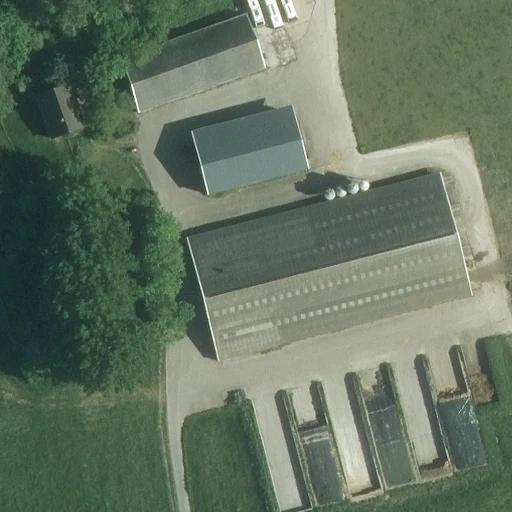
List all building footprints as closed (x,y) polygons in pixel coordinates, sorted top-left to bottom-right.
[(139,115),(264,70),(245,16),(121,60),(139,115)] [(71,100),(77,98),(72,85),(35,99),(50,140),(81,129),(71,100)] [(208,196),(305,171),(290,114),(193,139),(208,196)] [(276,348),(276,344),(469,294),(439,178),(187,242),(218,363),(276,348)] [(477,363),(491,362),(491,369),(505,368),(500,322),(473,325),(477,363)] [(476,388),(474,369),(460,371),(462,390),(476,388)] [(468,433),(476,451),(501,439),(493,422),(468,433)]
